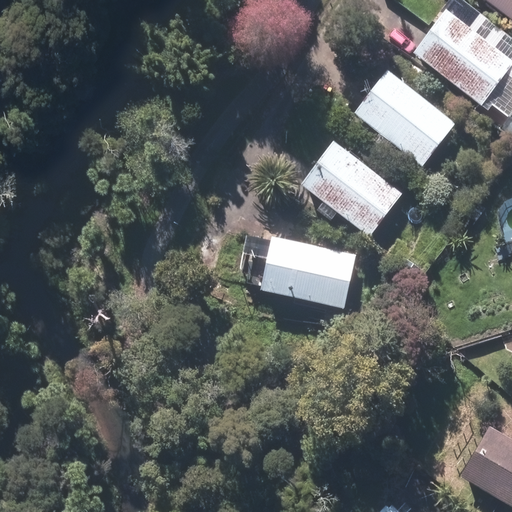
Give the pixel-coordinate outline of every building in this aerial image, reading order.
[(511,0),(489,0),(511,17),(511,0)] [(494,24),(461,1),(421,55),(498,111),(511,91),(511,56),(485,37),(494,24)] [(461,124),(395,68),(358,112),(424,168),(461,124)] [(407,191),(341,143),(311,185),(331,199),(324,209),(337,219),(343,211),(376,235),(407,191)] [(363,255),(279,236),(268,290),(352,308),(363,255)] [(371,326),(374,310),(355,307),(352,323),(371,326)] [(511,504),(511,437),(489,424),(460,474),(511,504)] [(382,458),(392,465),(401,453),(390,446),(382,458)] [(388,503),(385,500),(373,511),(402,511),(391,500),(388,503)]
